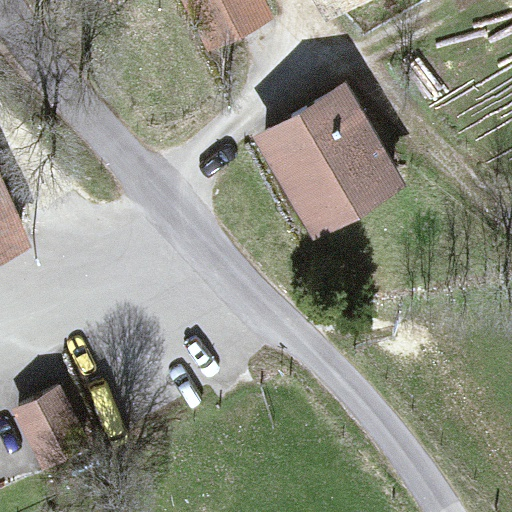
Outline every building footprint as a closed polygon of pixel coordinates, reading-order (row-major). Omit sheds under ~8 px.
[(253,0),(188,0),(212,45),(264,18),(253,0)] [(338,0),(304,0),(313,14),(338,0)] [(346,91),(252,140),(299,230),(393,181),(346,91)] [(0,247),(24,237),(0,184),(0,247)] [(87,429),(60,379),(24,398),(50,448),(87,429)]
